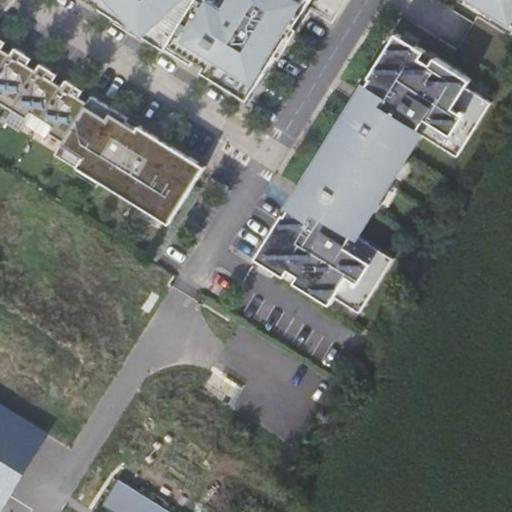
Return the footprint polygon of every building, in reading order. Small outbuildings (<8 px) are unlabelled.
[(110,5),(105,0),(90,0),(105,9),(110,5)] [(105,0),(110,5),(105,9),(170,50),(173,45),(198,61),(209,68),(206,73),(243,96),(248,88),(256,94),(314,0),(226,0),(223,6),(213,0),(105,0)] [(511,0),(471,0),(470,2),(497,19),(500,15),(511,22),(511,0)] [(511,22),(500,15),(497,19),(496,21),(511,31),(511,22)] [(410,32),(406,38),(419,47),(423,41),(410,32)] [(406,38),(400,35),(372,79),(374,80),(369,88),(367,87),(351,113),(355,115),(347,127),(319,172),(311,184),(308,182),(292,207),(294,209),(289,217),(287,215),(259,260),(265,263),(279,272),(288,278),(292,271),(302,277),(298,284),(333,306),(338,299),(363,314),(392,267),(368,252),(372,245),(361,238),(377,212),(372,208),(377,200),(382,203),(403,170),(398,167),(403,159),(408,162),(425,136),(436,143),(440,136),(465,151),(494,104),(470,88),(474,81),(439,59),(434,66),(424,59),(429,53),(419,47),(406,38)] [(0,93),(4,96),(0,101),(29,120),(33,114),(55,128),(52,134),(67,143),(63,149),(84,162),(80,168),(81,169),(104,183),(165,221),(176,203),(183,208),(197,186),(190,182),(201,164),(142,127),(138,134),(126,127),(131,120),(95,97),(91,104),(82,99),(75,94),(79,88),(69,81),(64,88),(56,82),(49,78),(53,71),(43,65),(39,72),(30,66),(23,62),(28,55),(18,49),(13,56),(4,50),(0,47),(0,42),(2,39),(0,38),(0,93)] [(8,43),(2,39),(0,42),(0,47),(4,50),(8,43)] [(173,45),(170,50),(195,66),(198,61),(173,45)] [(439,59),(429,53),(424,59),(434,66),(439,59)] [(34,59),(28,55),(23,62),(30,66),(34,59)] [(60,76),(53,71),(49,78),(56,82),(60,76)] [(86,92),(79,88),(75,94),(82,99),(86,92)] [(248,88),(243,96),(252,101),(256,94),(248,88)] [(355,115),(351,113),(343,125),(347,127),(355,115)] [(440,136),(436,143),(435,145),(455,158),(457,156),(460,158),(465,151),(440,136)] [(84,162),(63,149),(59,155),(80,168),(84,162)] [(398,167),(403,170),(406,172),(411,164),(408,162),(403,159),(398,167)] [(208,168),(201,164),(190,182),(197,186),(208,168)] [(104,183),(81,169),(78,174),(100,188),(104,183)] [(315,170),(308,182),(311,184),(319,172),(315,170)] [(372,208),(377,212),(380,213),(385,205),(382,203),(377,200),(372,208)] [(183,208),(176,203),(165,221),(172,226),(183,208)] [(373,242),(372,245),(368,252),(392,267),(396,260),(393,258),(394,255),(373,242)] [(279,272),(265,263),(261,270),(275,278),(279,272)] [(292,271),(288,278),(298,284),(302,277),(292,271)] [(0,508),(48,432),(0,402),(0,508)] [(170,511),(118,478),(103,502),(118,511),(170,511)]
